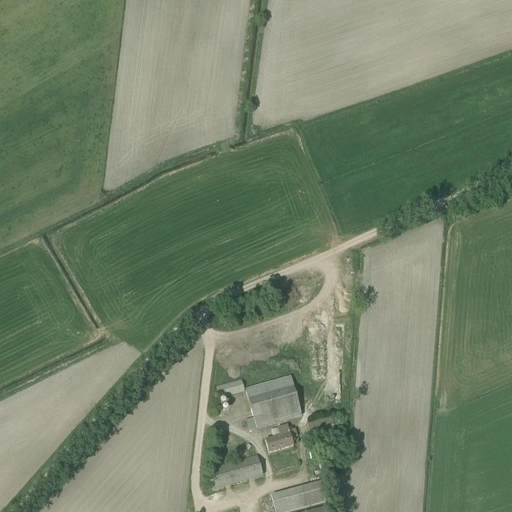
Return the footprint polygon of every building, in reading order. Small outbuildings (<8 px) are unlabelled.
[(245,420),(248,431),(301,416),(290,377),(245,391),(253,419),(245,420)] [(215,389),(218,399),(243,391),(242,382),(215,389)] [(306,424),(312,442),(336,435),(331,417),(306,424)] [(268,454),(293,447),(291,439),(297,437),(295,429),(292,430),(291,428),(288,429),(287,425),(276,428),(277,429),(270,431),(272,438),(264,441),(268,454)] [(209,470),(214,489),(262,476),(257,457),(209,470)] [(270,496),(274,511),(290,511),(325,502),(320,482),(270,496)]
